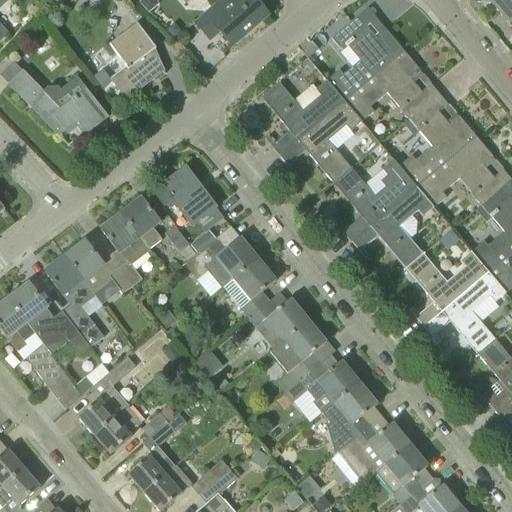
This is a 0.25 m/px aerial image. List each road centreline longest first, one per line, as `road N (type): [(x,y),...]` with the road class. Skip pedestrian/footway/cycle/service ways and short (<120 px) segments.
road 1 (residential): [(502,511),(182,113)]
road 2 (residential): [(107,511),(0,387)]
road 3 (residential): [(182,113),(307,14)]
road 4 (residential): [(61,209),(182,113)]
road 5 (residential): [(511,94),(433,0)]
